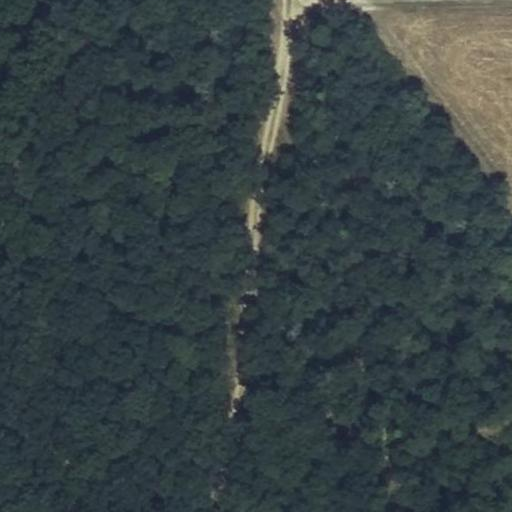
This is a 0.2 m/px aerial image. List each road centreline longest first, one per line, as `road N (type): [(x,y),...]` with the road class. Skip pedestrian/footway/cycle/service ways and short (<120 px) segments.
road 1 (track): [(222,511),(245,378),(253,222),(280,23),(291,0)]
road 2 (track): [(310,0),(511,1)]
